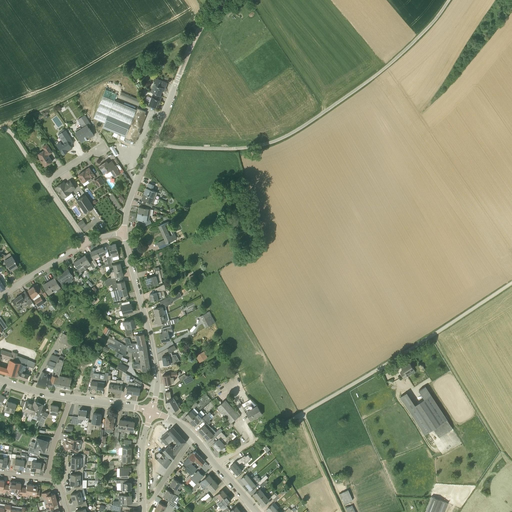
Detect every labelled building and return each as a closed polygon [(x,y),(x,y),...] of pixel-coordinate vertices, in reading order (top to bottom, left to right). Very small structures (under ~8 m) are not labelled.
[(164,91),(167,83),(155,79),(150,91),(152,92),(153,93),(160,95),(162,90),(164,91)] [(120,96),(139,105),(141,99),(122,91),(120,96)] [(156,107),(157,104),(158,104),(162,96),(160,95),(153,93),(151,98),(147,97),(145,101),(150,102),(149,104),(156,107)] [(146,115),(145,114),(146,112),(137,108),(136,110),(114,100),(103,96),(94,118),(105,123),(103,128),(125,137),(125,138),(135,142),(137,138),(137,137),(137,136),(139,137),(141,132),(139,132),(146,115)] [(90,124),(84,116),(81,118),(86,125),(81,128),(75,131),(75,132),(81,142),(87,138),(88,139),(94,135),(87,126),(90,124)] [(71,139),(66,130),(65,130),(62,132),(58,134),(63,142),(67,140),(68,141),(71,139)] [(72,148),(68,141),(67,140),(63,142),(64,144),(62,145),(60,142),(56,144),(58,147),(63,155),(67,152),(72,148)] [(52,162),(48,155),(52,152),(47,144),(43,147),(45,150),(37,155),(45,166),(52,162)] [(115,145),(111,148),(115,155),(119,153),(115,145)] [(120,174),(112,161),(108,164),(107,162),(104,164),(103,163),(99,166),(105,175),(110,171),(113,175),(115,177),(120,174)] [(94,175),(92,172),(89,168),(85,171),(85,170),(78,175),(81,179),(80,179),(82,183),(87,180),(89,182),(92,180),(90,177),(94,175)] [(104,183),(100,177),(94,181),(99,187),(104,183)] [(71,192),(75,189),(70,181),(64,184),(62,184),(62,183),(56,187),(63,198),(71,193),(71,192)] [(155,198),(158,193),(155,192),(155,191),(152,190),(154,185),(148,183),(147,186),(149,187),(148,189),(146,188),(144,194),(155,198)] [(155,198),(144,194),(142,200),(147,202),(146,204),(152,207),(155,198)] [(94,207),(85,195),(76,201),(85,213),(94,207)] [(138,214),(150,216),(151,209),(148,209),(145,208),(139,207),(138,214)] [(149,220),(150,216),(138,214),(137,220),(142,221),(141,222),(142,224),(144,227),(151,223),(150,220),(149,220)] [(86,225),(83,220),(78,223),(81,228),(86,225)] [(176,239),(168,222),(159,226),(165,240),(157,243),(160,248),(170,244),(169,242),(176,239)] [(118,255),(116,244),(109,246),(111,256),(109,256),(110,263),(111,263),(113,262),(112,257),(118,255)] [(99,256),(106,254),(103,247),(97,249),(99,256)] [(90,252),(93,259),(99,256),(97,249),(90,252)] [(15,267),(17,266),(14,262),(15,262),(12,256),(6,259),(2,253),(0,254),(0,259),(1,262),(4,261),(8,267),(10,271),(12,270),(16,268),(15,267)] [(90,262),(85,255),(79,259),(86,269),(91,266),(93,268),(95,267),(92,261),(90,262)] [(86,269),(79,259),(74,262),(78,268),(78,269),(76,271),(80,276),(83,274),(81,272),(86,269)] [(110,272),(122,270),(120,263),(113,265),(112,265),(111,263),(110,263),(108,263),(105,264),(105,267),(109,266),(110,272)] [(71,275),(68,269),(57,277),(62,284),(66,282),(67,284),(72,280),(72,279),(73,278),(71,275)] [(162,282),(161,278),(163,277),(161,269),(159,270),(155,271),(156,276),(145,278),(147,286),(162,282)] [(116,278),(123,276),(122,270),(110,272),(111,278),(108,278),(104,282),(105,285),(106,284),(106,285),(109,282),(116,280),(115,278),(116,278)] [(83,282),(77,275),(74,277),(79,284),(83,282)] [(60,287),(55,279),(54,278),(47,282),(43,285),(49,294),(60,287)] [(119,289),(126,287),(125,281),(117,283),(116,283),(116,280),(109,282),(106,285),(107,286),(110,286),(110,285),(112,284),(113,287),(113,290),(119,289)] [(43,293),(37,284),(28,290),(31,294),(30,295),(36,304),(39,307),(45,303),(40,295),(43,293)] [(162,298),(160,292),(164,291),(162,285),(156,288),(157,292),(156,293),(149,294),(151,301),(162,298)] [(120,296),(128,294),(126,287),(119,289),(120,293),(117,294),(117,297),(113,298),(114,301),(120,299),(120,296),(119,296),(120,295),(120,296)] [(184,289),(179,292),(166,299),(168,303),(171,302),(182,296),(181,295),(186,292),(184,289)] [(15,300),(12,302),(14,304),(18,310),(21,308),(19,305),(22,304),(24,307),(28,305),(29,306),(31,304),(33,306),(34,305),(25,292),(15,299),(15,300)] [(172,304),(171,302),(168,303),(166,299),(160,302),(162,307),(154,309),(155,311),(154,312),(155,317),(164,314),(163,310),(166,309),(166,307),(172,304)] [(133,312),(131,304),(121,306),(122,310),(123,315),(123,316),(128,315),(127,313),(133,312)] [(215,322),(209,311),(208,312),(208,310),(204,312),(203,312),(201,313),(202,315),(199,317),(205,328),(215,322)] [(166,322),(166,321),(164,314),(155,317),(156,321),(157,321),(158,324),(166,322)] [(130,332),(132,332),(131,327),(136,326),(135,319),(123,322),(126,333),(130,332)] [(170,339),(168,332),(172,331),(171,327),(162,329),(163,333),(160,334),(162,341),(170,339)] [(74,348),(80,341),(63,333),(59,341),(68,345),(74,348)] [(136,335),(138,343),(138,345),(146,343),(144,334),(136,335)] [(146,343),(138,345),(138,343),(130,344),(129,339),(127,338),(124,338),(126,344),(125,346),(132,349),(139,349),(147,348),(146,343)] [(126,351),(126,346),(125,346),(116,340),(114,344),(116,346),(126,351)] [(177,362),(173,356),(172,352),(176,349),(174,345),(167,349),(168,349),(169,355),(162,357),(164,365),(170,363),(171,365),(177,362)] [(116,351),(123,355),(124,352),(126,353),(126,351),(116,346),(114,350),(116,351)] [(0,355),(7,358),(9,352),(1,350),(0,353),(0,371),(2,372),(4,368),(0,366),(0,355)] [(15,376),(19,363),(25,365),(27,360),(17,355),(17,354),(12,352),(11,353),(9,352),(7,358),(10,359),(7,369),(4,368),(2,372),(15,376)] [(200,362),(207,357),(204,352),(196,356),(200,362)] [(46,369),(53,372),(54,371),(53,371),(54,368),(55,368),(56,365),(59,358),(51,355),(46,364),(48,364),(46,369)] [(54,371),(53,372),(53,375),(58,376),(59,376),(64,360),(59,358),(56,365),(55,368),(54,368),(53,371),(54,371)] [(28,375),(23,373),(24,371),(25,368),(26,366),(25,365),(19,363),(15,376),(26,380),(28,375)] [(403,378),(415,371),(413,369),(410,363),(401,368),(403,371),(400,373),(403,378)] [(50,385),(52,378),(46,376),(47,374),(42,371),(42,372),(40,375),(37,383),(50,385)] [(92,378),(92,381),(92,380),(90,388),(97,388),(99,374),(94,373),(94,371),(92,371),(90,377),(92,378)] [(127,374),(125,373),(123,371),(123,372),(122,374),(121,380),(117,379),(116,380),(115,391),(121,392),(123,382),(125,382),(127,374)] [(170,374),(162,376),(164,385),(171,383),(173,382),(174,381),(173,377),(177,376),(177,372),(169,373),(170,374)] [(104,383),(107,383),(107,380),(108,373),(106,373),(106,375),(99,374),(97,388),(103,389),(104,383)] [(126,393),(133,394),(134,383),(129,382),(130,376),(127,374),(125,382),(128,383),(126,393)] [(58,376),(53,375),(52,378),(50,385),(55,387),(56,385),(60,386),(62,377),(59,376),(58,376)] [(70,388),(71,379),(62,377),(60,386),(70,388)] [(116,380),(110,379),(110,380),(108,390),(115,391),(116,380)] [(133,394),(139,395),(141,385),(142,382),(136,379),(135,381),(134,383),(133,394)] [(170,391),(166,392),(164,393),(165,399),(166,402),(174,397),(173,396),(175,395),(174,390),(170,391)] [(400,397),(403,401),(409,397),(407,392),(400,397)] [(418,403),(415,405),(409,409),(425,434),(433,429),(435,432),(433,433),(436,438),(438,436),(439,438),(453,429),(430,395),(418,403)] [(171,412),(179,407),(174,397),(166,402),(171,412)] [(239,416),(226,400),(221,403),(217,407),(230,423),(239,416)] [(12,415),(16,404),(7,401),(3,412),(12,415)] [(211,401),(202,409),(206,413),(215,405),(211,401)] [(30,413),(33,404),(25,402),(22,410),(26,412),(25,416),(28,417),(29,413),(30,413)] [(34,415),(34,414),(41,417),(44,412),(40,410),(42,404),(38,403),(34,402),(33,404),(30,413),(30,414),(34,415)] [(253,408),(251,404),(246,406),(244,408),(243,408),(251,421),(260,415),(262,414),(257,406),(255,407),(253,408)] [(56,415),(58,406),(51,405),(49,414),(52,415),(52,417),(56,418),(56,415)] [(77,424),(77,423),(81,423),(82,418),(86,419),(87,411),(79,410),(78,417),(72,416),(71,423),(77,424)] [(190,421),(196,415),(191,411),(186,416),(190,421)] [(198,422),(200,425),(205,421),(212,414),(210,411),(207,414),(205,416),(203,415),(201,417),(198,413),(196,415),(190,421),(194,425),(198,422)] [(40,428),(48,414),(44,412),(41,417),(39,421),(37,426),(40,428)] [(92,427),(95,428),(95,423),(100,424),(101,414),(93,413),(92,423),(88,422),(86,433),(91,434),(92,427)] [(207,423),(211,419),(214,416),(212,414),(205,421),(207,423)] [(112,432),(115,418),(107,417),(105,427),(107,427),(106,431),(107,431),(107,432),(110,433),(110,432),(112,432)] [(120,420),(118,431),(119,431),(121,432),(122,429),(126,429),(127,421),(120,420)] [(133,433),(135,422),(127,421),(126,429),(130,430),(130,432),(133,433)] [(211,428),(211,427),(207,423),(204,425),(199,430),(203,435),(211,428)] [(179,434),(173,427),(167,432),(174,439),(179,434)] [(208,440),(213,435),(214,434),(216,436),(221,432),(222,431),(220,428),(216,432),(211,427),(211,428),(203,435),(208,440)] [(17,440),(22,433),(18,430),(14,437),(17,440)] [(163,451),(172,460),(186,442),(179,434),(174,439),(167,432),(160,439),(168,446),(163,451)] [(216,436),(219,439),(213,445),(218,451),(225,445),(221,440),(220,439),(224,435),(221,432),(216,436)] [(227,445),(229,443),(228,442),(231,438),(233,440),(236,436),(233,432),(231,434),(231,433),(226,437),(224,435),(220,439),(221,440),(225,445),(226,444),(227,445)] [(47,441),(36,438),(35,443),(33,447),(30,446),(28,451),(39,455),(40,451),(42,451),(43,452),(47,441)] [(82,445),(82,441),(68,438),(66,445),(65,445),(64,450),(71,451),(71,450),(78,451),(78,450),(80,450),(81,445),(82,445)] [(172,460),(163,451),(161,449),(157,453),(163,458),(162,459),(160,457),(157,460),(167,467),(172,460)] [(10,465),(11,455),(12,454),(11,454),(12,451),(8,451),(7,454),(3,454),(1,466),(6,467),(6,465),(10,465)] [(201,465),(204,461),(195,452),(194,452),(189,457),(193,461),(194,462),(198,467),(200,465),(201,465)] [(20,456),(20,455),(12,454),(11,455),(10,465),(14,466),(13,468),(18,468),(20,456)] [(81,462),(81,459),(83,459),(84,454),(78,454),(77,457),(71,456),(71,462),(81,462)] [(118,461),(114,461),(114,465),(123,465),(123,462),(131,462),(131,455),(123,455),(119,455),(119,454),(118,461)] [(239,464),(243,461),(245,464),(248,462),(248,461),(250,459),(248,455),(245,457),(245,456),(235,462),(230,466),(237,474),(243,469),(239,464)] [(28,458),(20,456),(18,468),(23,469),(23,467),(27,468),(28,460),(28,458)] [(184,462),(188,466),(185,468),(191,474),(192,476),(196,472),(195,471),(197,469),(192,463),(194,462),(193,461),(189,457),(184,462)] [(28,460),(27,468),(30,468),(30,470),(35,471),(36,462),(28,460)] [(44,470),(45,463),(36,462),(35,471),(39,472),(40,470),(44,470)] [(71,468),(77,468),(77,471),(83,471),(83,466),(81,466),(81,462),(71,462),(71,468)] [(131,471),(131,468),(120,468),(120,473),(117,474),(117,477),(120,477),(129,477),(129,471),(131,471)] [(83,477),(83,471),(77,471),(77,474),(71,474),(71,479),(80,480),(81,477),(83,477)] [(194,486),(198,481),(203,476),(197,471),(196,472),(192,476),(190,478),(192,479),(189,482),(194,486)] [(245,484),(251,479),(247,474),(241,479),(245,484)] [(214,480),(209,475),(202,480),(203,481),(205,484),(204,485),(203,485),(205,487),(214,480)] [(260,485),(266,480),(266,479),(268,477),(266,475),(258,482),(260,485)] [(250,490),(256,485),(255,485),(257,483),(253,478),(251,479),(245,484),(250,490)] [(83,480),(80,480),(71,479),(70,485),(76,485),(76,489),(82,488),(82,483),(83,480)] [(179,491),(177,489),(181,483),(174,479),(170,485),(173,487),(171,490),(178,494),(180,491),(179,491)] [(116,480),(117,483),(121,483),(121,490),(131,489),(131,482),(128,482),(128,480),(121,480),(116,480)] [(212,491),(218,485),(214,480),(205,487),(207,489),(209,488),(212,491)] [(14,492),(15,482),(10,481),(9,487),(6,487),(5,493),(10,494),(11,491),(14,492)] [(194,491),(200,484),(198,481),(194,486),(192,488),(194,491)] [(20,489),(21,483),(15,482),(14,492),(16,492),(16,495),(22,496),(23,489),(20,489)] [(30,494),(32,485),(27,484),(26,490),(23,489),(22,496),(27,496),(28,494),(30,494)] [(36,491),(37,486),(32,485),(30,494),(33,495),(33,497),(38,498),(39,492),(36,491)] [(275,502),(285,493),(290,489),(288,487),(283,491),(283,492),(282,491),(278,495),(273,500),(275,502)] [(82,496),(81,493),(83,493),(82,488),(76,489),(77,492),(71,494),(73,499),(82,496)] [(177,496),(174,494),(167,489),(163,496),(169,500),(167,503),(173,507),(177,504),(177,503),(174,502),(177,496)] [(260,489),(254,494),(258,500),(264,494),(260,489)] [(221,500),(227,495),(222,490),(213,498),(215,501),(218,498),(217,498),(218,497),(221,500)] [(353,500),(349,490),(341,493),(345,503),(353,500)] [(56,498),(54,493),(49,495),(48,492),(42,493),(43,499),(44,502),(56,498)] [(199,505),(205,500),(210,496),(208,493),(197,503),(199,505)] [(263,505),(269,500),(264,494),(258,500),(263,505)] [(131,503),(131,495),(119,495),(119,501),(113,501),(113,505),(121,507),(122,507),(126,507),(126,503),(131,503)] [(225,505),(231,500),(227,495),(221,500),(223,503),(221,505),(223,507),(225,505)] [(87,504),(85,499),(83,500),(82,496),(73,499),(74,505),(80,503),(81,506),(87,504)] [(437,511),(442,501),(431,496),(424,511),(437,511)] [(53,508),(54,508),(54,505),(57,504),(56,498),(44,502),(45,504),(47,510),(53,508)] [(171,511),(175,508),(167,503),(166,506),(159,502),(156,508),(163,511),(162,511),(171,511)] [(275,502),(266,509),(268,511),(274,511),(277,510),(279,507),(275,502)]
